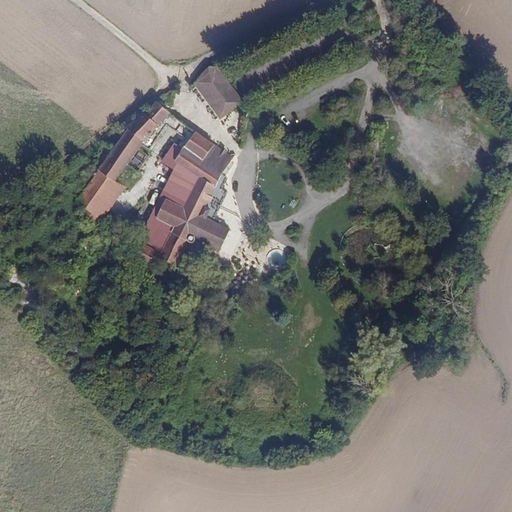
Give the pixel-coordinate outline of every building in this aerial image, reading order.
[(223,127),(248,110),(221,74),(212,73),(196,90),(223,127)] [(102,171),(99,175),(116,186),(117,185),(147,150),(175,119),(163,110),(154,122),(149,119),(144,123),(146,126),(133,140),(133,144),(119,156),(113,152),(98,166),(102,171)] [(225,248),(234,230),(207,216),(228,178),(205,165),(212,154),(214,149),(200,139),(187,131),(181,141),(192,150),(188,157),(178,151),(171,160),(181,167),(204,183),(190,207),(170,197),(160,215),(180,226),(162,259),(178,269),(196,235),(225,248)] [(147,150),(117,185),(136,190),(144,194),(157,177),(146,168),(154,156),(147,150)] [(233,168),(212,154),(205,165),(228,178),(233,168)] [(181,167),(171,160),(165,168),(177,176),(143,247),(155,254),(162,259),(180,226),(160,215),(170,197),(190,207),(204,183),(181,167)] [(136,190),(124,206),(138,215),(149,199),(144,194),(136,190)] [(139,251),(134,261),(147,268),(155,254),(143,247),(136,242),(134,247),(139,251)] [(17,272),(11,278),(22,288),(28,282),(17,272)]
